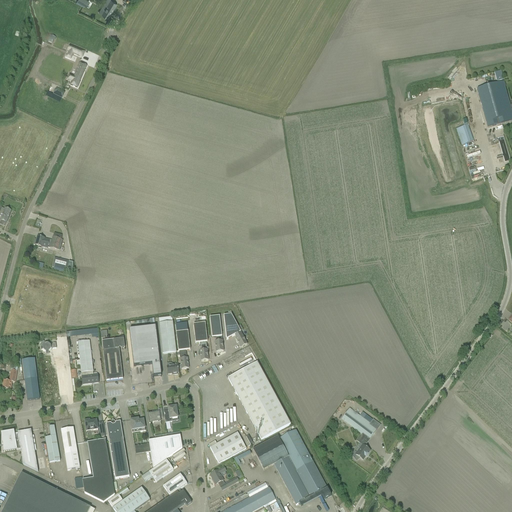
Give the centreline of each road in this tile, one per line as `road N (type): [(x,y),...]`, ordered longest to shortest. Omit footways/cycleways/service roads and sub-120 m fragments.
road 1 (unclassified): [(355,511),(503,305),(509,278),(501,212),(511,174)]
road 2 (unclassified): [(0,314),(24,216),(129,0)]
road 3 (unclassified): [(182,384),(0,417)]
road 4 (unclassified): [(201,511),(196,401),(182,384)]
